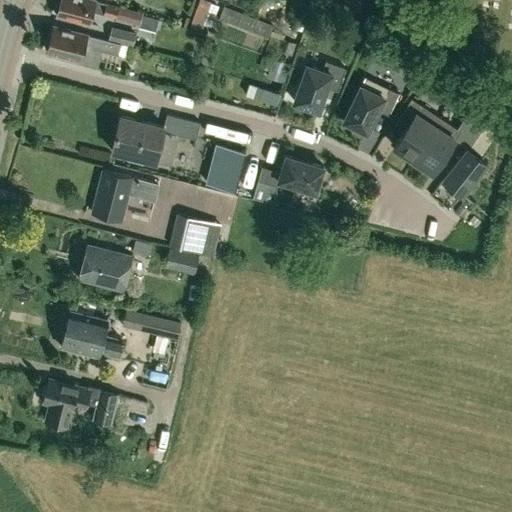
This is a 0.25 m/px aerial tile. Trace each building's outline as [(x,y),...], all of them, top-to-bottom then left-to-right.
[(89,23),(93,11),(115,17),(115,19),(140,27),(144,12),(119,5),(119,7),(95,0),(94,0),(60,0),(60,4),(57,5),(56,10),(58,12),(57,15),(89,23)] [(206,0),(198,0),(195,9),(189,27),(201,31),(211,2),(206,0)] [(273,25),(224,5),(219,18),(268,38),(273,25)] [(302,31),(307,17),(293,12),(292,17),(286,14),(282,24),(302,31)] [(120,41),(108,38),(104,37),(103,38),(55,25),(51,39),(47,40),(46,46),(48,49),(48,50),(81,59),(96,63),(100,49),(117,53),(118,49),(120,42),(120,41)] [(120,41),(120,42),(134,46),(138,32),(112,25),(108,38),(120,41)] [(292,54),(295,43),(286,40),(282,51),(292,54)] [(286,62),(273,58),(273,57),(263,54),(259,67),(270,70),(268,77),(284,82),(287,75),(282,73),(286,62)] [(437,75),(445,63),(437,57),(429,69),(437,75)] [(323,69),(308,63),(295,100),(319,109),(328,86),(339,90),(347,67),(327,60),(323,69)] [(291,66),(287,80),(295,83),(300,69),(291,66)] [(388,114),(399,93),(365,76),(343,120),(367,131),(378,109),(388,114)] [(412,159),(440,117),(411,98),(398,118),(407,124),(393,146),(399,150),(397,153),(408,160),(410,157),(412,159)] [(496,106),(483,125),(505,140),(511,116),(496,106)] [(155,161),(163,130),(196,139),(201,121),(167,113),(165,126),(120,115),(112,150),(155,161)] [(432,171),(459,130),(440,117),(412,159),(432,171)] [(366,142),(364,153),(389,160),(392,149),(366,142)] [(235,190),(245,150),(218,143),(207,183),(235,190)] [(484,159),(464,146),(442,179),(462,193),(484,159)] [(280,172),(262,166),(254,193),(273,199),(278,179),(315,191),(323,166),(286,154),(280,172)] [(121,218),(128,192),(154,198),(158,183),(103,169),(92,211),(121,218)] [(222,223),(197,217),(177,213),(170,245),(171,245),(190,250),(214,255),(222,223)] [(152,242),(139,239),(134,238),(132,250),(149,254),(152,242)] [(123,289),(132,254),(88,243),(79,278),(123,289)] [(195,273),(201,255),(199,254),(199,253),(170,247),(165,266),(195,273)] [(222,256),(203,256),(202,278),(221,278),(222,256)] [(98,355),(99,351),(119,356),(124,340),(104,335),(108,319),(71,309),(61,346),(98,355)] [(126,309),(122,326),(177,338),(181,321),(126,309)] [(118,394),(119,392),(98,388),(98,387),(90,385),(90,388),(49,378),(44,399),(51,401),(47,418),(69,423),(75,398),(98,403),(94,419),(112,423),(113,418),(118,394)] [(113,418),(125,421),(131,397),(118,394),(113,418)]
